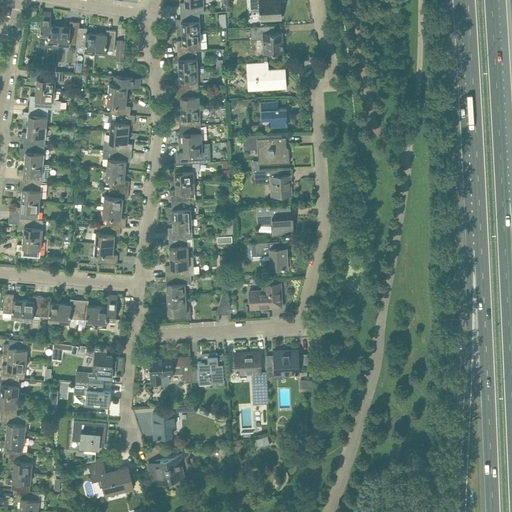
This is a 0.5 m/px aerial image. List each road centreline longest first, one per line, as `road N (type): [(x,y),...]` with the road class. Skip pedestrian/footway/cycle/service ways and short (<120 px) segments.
road 1 (residential): [(317,0),(334,81),(317,92),(324,230),(302,315),(286,327),(137,334)]
road 2 (residential): [(139,285),(158,133),(149,15)]
road 3 (motorway): [(481,251),(469,327),(462,511)]
road 4 (motorway): [(481,251),(492,511)]
road 5 (motorway): [(467,0),(481,251)]
road 6 (motorway): [(511,422),(503,202)]
road 7 (motorway): [(503,202),(490,0)]
road 8 (residential): [(139,285),(0,275)]
